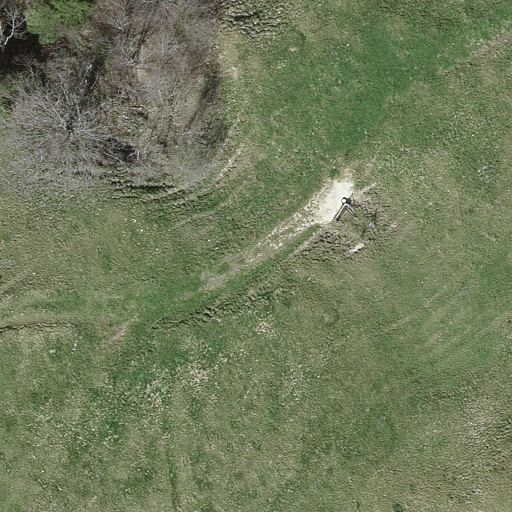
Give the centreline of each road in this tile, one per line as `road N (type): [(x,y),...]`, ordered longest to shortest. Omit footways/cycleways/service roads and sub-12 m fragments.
road 1 (track): [(0,316),(153,303),(193,291),(305,212),(343,131),(511,1)]
road 2 (track): [(181,511),(153,303)]
